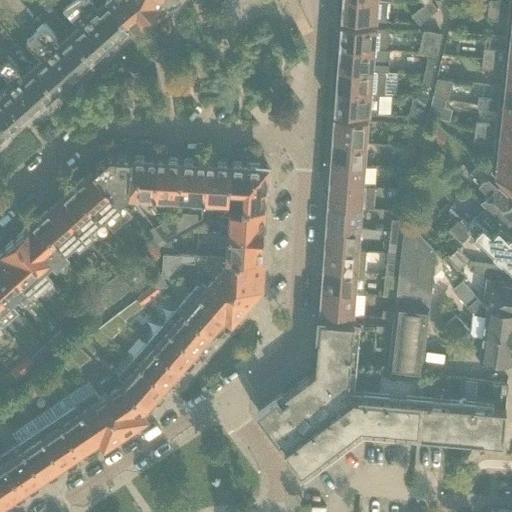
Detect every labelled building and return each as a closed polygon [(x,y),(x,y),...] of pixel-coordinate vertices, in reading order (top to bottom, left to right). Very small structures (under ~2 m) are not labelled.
[(0,0),(0,6),(17,26),(32,14),(20,0),(0,0)] [(110,40),(74,0),(69,0),(63,6),(78,23),(68,31),(91,57),(93,55),(95,56),(101,51),(101,48),(110,40)] [(108,0),(103,0),(96,7),(92,2),(93,2),(91,0),(74,0),(110,40),(117,34),(120,37),(132,27),(108,0)] [(108,0),(132,27),(136,23),(160,2),(160,0),(108,0)] [(386,0),(342,0),(342,6),(340,6),(340,14),(342,14),(342,16),(340,16),(339,17),(342,18),(341,18),(385,21),(386,0)] [(428,0),(424,4),(411,15),(419,24),(437,8),(436,7),(430,0),(428,0)] [(499,0),(488,0),(488,9),(511,11),(511,0),(509,0),(509,3),(502,2),(502,0),(499,0)] [(507,17),(505,36),(511,36),(511,11),(488,9),(487,17),(500,19),(501,17),(507,17)] [(91,57),(68,31),(58,40),(54,35),(55,34),(45,22),(35,31),(72,74),(81,66),(83,67),(89,61),(89,59),(91,57)] [(337,45),(337,46),(373,49),(378,48),(383,47),(385,46),(386,44),(387,43),(388,42),(388,40),(389,39),(389,37),(388,35),(388,34),(387,32),(386,31),(386,30),(385,29),(379,27),(375,27),(341,24),(341,25),(339,24),(339,26),(341,26),(341,28),(339,28),(338,36),(340,36),(339,46),(337,45)] [(422,30),(419,51),(428,52),(436,54),(440,35),(441,31),(422,30)] [(72,74),(35,31),(25,39),(36,52),(37,51),(41,55),(31,64),(53,90),(55,89),(58,89),(63,84),(63,82),(72,74)] [(484,49),(483,59),(511,61),(511,36),(505,36),(503,53),(497,52),(497,50),(484,49)] [(336,67),(336,68),(372,70),(386,71),(387,71),(389,50),(373,49),(337,46),(337,47),(339,47),(339,56),(337,56),(336,64),(338,64),(338,67),(336,67)] [(426,63),(421,85),(428,87),(436,54),(428,52),(426,63)] [(51,92),(53,90),(31,64),(21,73),(16,67),(17,66),(8,55),(0,62),(0,68),(12,82),(34,107),(43,99),(46,100),(51,95),(51,92)] [(502,67),(500,86),(511,86),(511,61),(483,59),(482,67),(495,68),(495,66),(502,67)] [(334,89),(379,93),(384,93),(386,71),(372,70),(336,68),(338,68),(338,71),(336,71),(335,79),(337,79),(336,89),(334,89)] [(436,78),(433,94),(446,99),(447,100),(451,80),(436,78)] [(34,107),(12,82),(0,91),(0,119),(9,130),(10,128),(13,129),(19,124),(18,121),(34,107)] [(478,98),(477,108),(497,110),(511,112),(511,86),(500,86),(498,98),(491,98),(491,99),(478,98)] [(379,93),(334,89),(334,90),(336,90),(335,99),(333,99),(333,107),(335,107),(335,110),(333,110),(333,111),(335,111),(335,112),(377,115),(379,93)] [(433,94),(430,107),(441,119),(446,99),(433,94)] [(412,95),(411,103),(423,106),(426,96),(418,95),(412,95)] [(475,123),(474,133),(511,137),(511,112),(497,110),(495,127),(489,126),(489,124),(475,123)] [(331,139),(331,140),(365,142),(367,120),(334,118),(332,118),(332,119),(334,119),(333,139),(331,139)] [(0,142),(0,137),(9,130),(0,119),(0,142),(0,143),(0,142)] [(437,126),(428,135),(439,145),(448,136),(437,126)] [(494,142),(492,160),(511,162),(511,137),(474,133),(473,142),(487,143),(487,141),(494,142)] [(410,134),(407,145),(414,147),(416,135),(410,134)] [(329,161),(364,164),(365,142),(331,140),(333,140),(331,161),(329,161)] [(407,145),(405,156),(411,157),(414,147),(407,145)] [(91,170),(90,170),(118,201),(119,201),(121,199),(127,193),(130,155),(108,154),(91,169),(91,170)] [(142,201),(152,201),(155,159),(142,158),(141,156),(135,155),(133,157),(131,157),(131,155),(130,155),(127,193),(128,193),(143,194),(142,201)] [(164,195),(177,196),(179,160),(176,160),(174,158),(169,158),(167,159),(155,159),(152,201),(163,202),(164,195)] [(191,204),(201,205),(204,162),(192,161),(190,159),(184,159),(182,160),(179,160),(177,196),(191,197),(191,204)] [(511,162),(492,160),(491,172),(511,191),(511,162)] [(213,198),(226,199),(227,186),(229,163),(226,163),(224,161),(218,161),(216,162),(204,162),(201,205),(212,205),(213,198)] [(327,182),(327,183),(362,185),(364,164),(329,161),(329,162),(331,162),(329,182),(327,182)] [(242,187),(241,207),(264,209),(264,201),(266,198),(267,194),(265,192),(265,187),(267,188),(268,167),(265,164),(244,162),(244,164),(241,164),(239,162),(234,162),(232,164),(229,163),(227,186),(242,187)] [(476,165),(468,174),(469,175),(487,192),(480,200),(488,208),(503,221),(506,221),(511,214),(511,198),(502,189),(497,185),(477,166),(476,165)] [(113,231),(130,215),(90,170),(72,186),(102,220),(103,219),(113,231)] [(399,177),(397,188),(404,189),(407,179),(399,177)] [(326,204),(361,207),(373,208),(374,186),(362,185),(327,183),(329,183),(328,204),(326,204)] [(93,228),(102,220),(72,186),(54,203),(85,237),(93,229),(93,228)] [(404,189),(397,188),(394,199),(402,201),(404,189)] [(78,243),(85,237),(54,203),(34,221),(32,222),(31,222),(48,241),(51,239),(52,238),(66,253),(68,251),(67,250),(77,242),(78,243)] [(324,225),(324,226),(359,228),(361,207),(326,204),(326,205),(328,205),(326,225),(324,225)] [(220,222),(219,233),(220,233),(226,233),(262,236),(263,224),(265,222),(265,217),(263,215),(264,209),(241,207),(241,209),(228,208),(227,222),(220,222)] [(475,217),(466,226),(471,231),(479,238),(507,264),(511,269),(511,235),(510,233),(499,223),(483,208),(482,209),(483,210),(476,218),(475,217)] [(177,213),(176,231),(188,225),(196,221),(197,214),(187,213),(177,213)] [(404,217),(402,241),(432,275),(435,251),(425,240),(413,227),(405,217),(404,217)] [(423,218),(413,227),(425,240),(435,231),(423,218)] [(391,219),(389,231),(396,231),(398,220),(397,220),(391,219)] [(458,219),(449,229),(462,241),(471,231),(458,219)] [(175,221),(161,221),(162,222),(168,236),(175,232),(175,221)] [(64,255),(66,253),(52,238),(51,239),(48,241),(31,222),(13,238),(43,272),(54,262),(55,263),(64,255)] [(162,222),(153,228),(162,239),(168,236),(162,222)] [(323,247),(357,250),(359,228),(324,226),(326,227),(325,247),(323,247)] [(152,227),(146,232),(159,247),(166,243),(164,240),(163,241),(162,239),(153,228),(152,227)] [(389,231),(388,241),(393,241),(395,242),(396,231),(394,231),(389,231)] [(225,256),(224,257),(260,260),(261,255),(263,254),(263,248),(261,246),(262,236),(226,233),(220,233),(219,244),(225,245),(225,256)] [(13,238),(0,249),(0,259),(28,290),(33,296),(50,281),(43,272),(13,238)] [(402,241),(399,261),(430,295),(432,275),(402,241)] [(321,268),(321,269),(364,272),(366,250),(357,250),(323,247),(323,248),(325,248),(323,268),(321,268)] [(161,273),(166,275),(177,263),(183,262),(180,255),(161,253),(161,273)] [(224,257),(180,255),(183,262),(198,262),(213,275),(246,304),(259,289),(261,288),(262,260),(260,260),(224,257)] [(21,297),(28,290),(0,259),(0,293),(10,305),(20,296),(21,297)] [(393,318),(387,370),(417,374),(421,374),(430,295),(399,261),(393,310),(393,318)] [(386,262),(385,273),(392,274),(393,263),(392,263),(386,262)] [(486,306),(486,307),(511,310),(511,284),(502,283),(503,280),(499,279),(500,275),(495,274),(496,266),(469,262),(468,270),(482,276),(486,277),(483,294),(488,295),(487,306),(486,306)] [(320,290),(354,293),(363,294),(364,272),(321,269),(321,270),(323,270),(322,290),(320,290)] [(129,288),(116,273),(99,288),(112,303),(129,288)] [(396,275),(385,274),(384,282),(395,283),(396,275)] [(200,279),(192,288),(228,320),(231,322),(246,304),(213,275),(205,283),(200,279)] [(485,314),(482,335),(511,339),(511,310),(486,307),(461,280),(452,288),(473,312),(485,314)] [(384,282),(383,295),(394,296),(395,283),(384,282)] [(151,285),(135,299),(140,303),(141,304),(157,290),(151,285)] [(192,288),(177,306),(213,337),(215,335),(219,335),(224,329),(223,326),(228,320),(192,288)] [(354,293),(320,290),(319,291),(321,291),(320,311),(318,311),(318,312),(320,312),(320,313),(353,315),(354,293)] [(0,325),(16,311),(10,305),(0,293),(0,325)] [(361,316),(363,294),(354,293),(353,315),(361,316)] [(135,299),(116,313),(122,319),(123,319),(142,305),(141,304),(140,303),(135,299)] [(177,306),(162,323),(198,354),(199,353),(204,352),(209,347),(208,343),(213,337),(177,306)] [(382,310),(381,317),(393,318),(393,310),(382,310)] [(115,313),(97,327),(108,336),(109,337),(126,322),(125,321),(123,319),(122,319),(116,313),(115,313)] [(511,346),(511,339),(482,335),(473,333),(455,314),(446,323),(478,358),(510,363),(511,346)] [(276,397),(257,411),(259,413),(272,430),(273,430),(280,439),(284,445),(283,446),(304,474),(362,430),(502,442),(505,408),(352,395),(347,389),(353,323),(345,322),(319,320),(314,371),(284,394),(277,399),(276,397)] [(162,323),(147,340),(183,372),(185,369),(190,369),(194,364),(193,360),(198,354),(162,323)] [(82,341),(81,341),(91,351),(92,350),(108,336),(97,327),(82,341)] [(60,330),(48,341),(55,348),(67,337),(60,330)] [(147,340),(132,357),(168,389),(170,387),(175,386),(180,381),(178,377),(183,372),(147,340)] [(44,344),(29,358),(34,364),(45,355),(50,350),(44,344)] [(77,345),(66,354),(74,363),(87,355),(88,354),(77,345)] [(66,354),(59,359),(66,369),(74,363),(66,354)] [(27,356),(17,364),(23,372),(24,373),(34,364),(29,358),(27,356)] [(122,380),(120,382),(151,408),(152,407),(155,404),(159,403),(164,398),(163,394),(168,389),(132,357),(117,374),(123,379),(122,380)] [(10,371),(0,379),(0,383),(1,385),(3,387),(16,377),(15,376),(14,375),(10,371)] [(105,391),(98,396),(123,433),(145,418),(143,414),(148,412),(151,408),(120,382),(111,374),(99,382),(105,391)] [(39,375),(32,380),(39,390),(40,391),(47,385),(39,375)] [(32,380),(25,386),(31,394),(32,395),(33,396),(40,391),(39,390),(32,380)] [(94,391),(76,403),(104,445),(123,433),(94,391)] [(4,402),(0,405),(0,412),(2,416),(10,411),(4,402)] [(76,403),(56,416),(83,456),(85,454),(89,456),(95,451),(95,448),(101,443),(103,446),(104,445),(76,403)] [(56,416),(37,429),(64,469),(67,467),(71,468),(77,463),(77,460),(83,456),(56,416)] [(37,429),(19,441),(46,481),(48,479),(51,481),(58,476),(58,473),(64,469),(37,429)] [(19,441),(0,454),(27,494),(28,493),(33,493),(39,489),(39,485),(46,481),(19,441)] [(0,454),(0,494),(8,507),(15,502),(18,503),(25,498),(25,495),(27,494),(0,454)]
